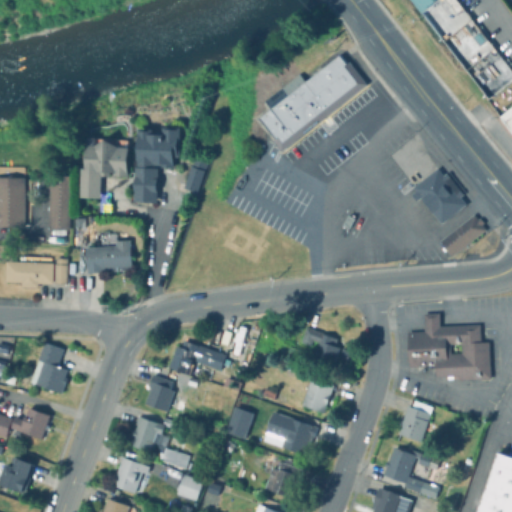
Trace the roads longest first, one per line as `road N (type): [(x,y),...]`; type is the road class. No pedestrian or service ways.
road 1 (tertiary): [(128,340),(154,318),(177,312),(370,289)]
road 2 (residential): [(326,511),(376,365),(370,289)]
road 3 (secondary): [(371,32),(511,208)]
road 4 (tertiary): [(60,511),(128,340)]
road 5 (tertiary): [(370,289),(483,280),(511,267)]
road 6 (residential): [(0,319),(78,323),(128,340)]
